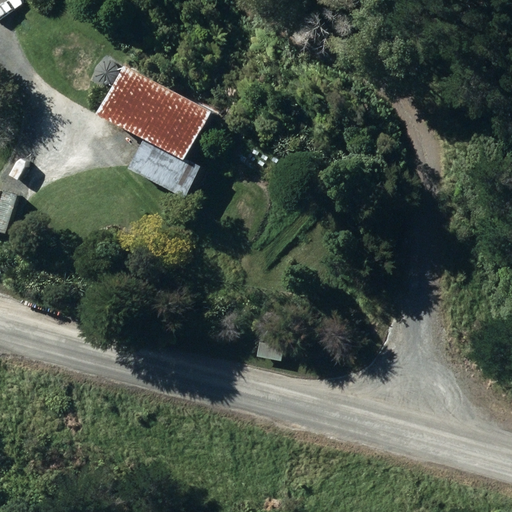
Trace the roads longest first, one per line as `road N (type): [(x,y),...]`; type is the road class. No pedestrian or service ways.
road 1 (unclassified): [(511,462),(0,313)]
road 2 (track): [(311,0),(400,113),(422,155),(426,207),(394,427)]
